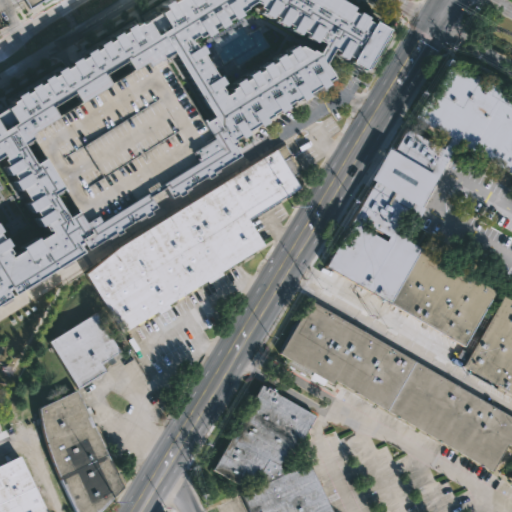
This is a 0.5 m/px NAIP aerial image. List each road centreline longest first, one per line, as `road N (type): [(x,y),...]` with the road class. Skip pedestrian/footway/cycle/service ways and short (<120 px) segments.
road 1 (secondary): [(138,511),(388,93)]
road 2 (residential): [(0,84),(136,0)]
